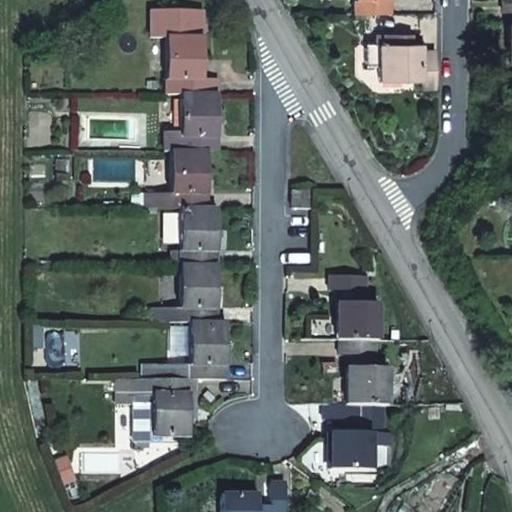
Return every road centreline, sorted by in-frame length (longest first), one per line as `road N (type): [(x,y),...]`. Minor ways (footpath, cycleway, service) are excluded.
road 1 (residential): [(266,438),(274,89),(299,66)]
road 2 (residential): [(511,443),(376,205)]
road 3 (residential): [(376,205),(443,162),(450,0)]
road 4 (residential): [(376,205),(299,66)]
